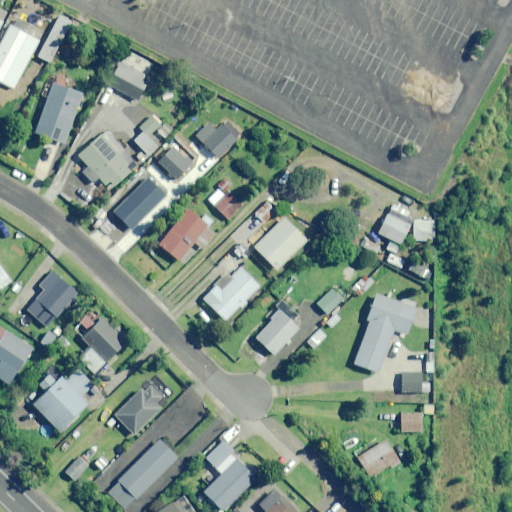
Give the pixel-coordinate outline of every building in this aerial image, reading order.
[(42,33),(12,17),(0,39),(0,60),(10,66),(7,70),(19,76),(42,33)] [(69,25),(57,18),(36,58),(48,65),(69,25)] [(167,69),(123,48),(106,84),(110,86),(102,104),(114,111),(122,94),(137,101),(145,83),(158,89),(167,69)] [(81,94),(51,84),(33,134),(63,144),(81,94)] [(160,123),(150,114),(137,128),(141,132),(132,141),(147,155),(163,139),(154,129),(160,123)] [(196,138),(217,159),(240,135),(225,121),(215,131),(207,123),(194,136),(196,138)] [(101,130),(75,154),(88,168),(82,173),(93,185),(98,180),(104,186),(108,182),(112,187),(135,167),(101,130)] [(217,159),(196,138),(188,145),(200,157),(195,161),(205,170),(217,159)] [(191,164),(171,146),(156,163),(176,180),(191,164)] [(224,177),(216,186),(222,192),(231,184),(224,177)] [(223,197),(213,207),(227,220),(241,206),(227,193),(223,197)] [(274,212),(265,203),(253,215),(262,224),(274,212)] [(199,220),(185,209),(157,246),(179,262),(193,243),(202,250),(213,235),(205,229),(211,221),(202,215),(199,220)] [(411,221),(389,210),(376,234),(398,245),(411,221)] [(305,241),(282,218),(252,248),(275,271),(305,241)] [(250,257),(238,245),(218,266),(230,278),(250,257)] [(0,288),(9,282),(0,268),(0,288)] [(257,288),(240,270),(225,284),(222,281),(202,300),(223,321),(257,288)] [(76,294),(56,276),(25,310),(45,328),(76,294)] [(340,300),(330,290),(316,304),(326,315),(340,300)] [(414,309),(375,296),(352,365),(377,373),(391,331),(405,335),(414,309)] [(289,321),(296,313),(279,297),(271,305),(276,309),(267,320),(269,321),(254,339),(273,355),(297,328),(289,321)] [(124,343),(101,319),(78,341),(87,351),(78,360),(92,374),(124,343)] [(31,350),(0,329),(0,380),(7,385),(31,350)] [(325,337),(318,330),(305,342),(312,349),(325,337)] [(66,379),(55,368),(42,380),(50,387),(31,406),(59,432),(92,398),(85,391),(92,384),(76,368),(66,379)] [(419,373),(401,373),(401,392),(427,393),(427,384),(419,384),(419,373)] [(160,397),(149,386),(144,392),(141,389),(114,415),(133,435),(160,409),(154,404),(160,397)] [(406,405),(406,396),(392,396),(392,405),(406,405)] [(420,414),(399,414),(398,432),(420,433),(420,414)] [(123,511),(176,459),(158,440),(104,493),(123,511)] [(212,468),(229,451),(220,441),(203,458),(212,468)] [(375,449),(371,443),(352,454),(367,480),(396,462),(385,443),(375,449)] [(220,511),(254,480),(230,455),(203,481),(208,486),(201,493),(219,511),(220,511)] [(87,465),(77,457),(64,473),(73,481),(87,465)] [(281,494),(274,487),(257,504),(264,511),(263,511),(299,511),(300,511),(281,494)] [(193,511),(194,511),(180,498),(171,507),(166,503),(157,511),(193,511)]
